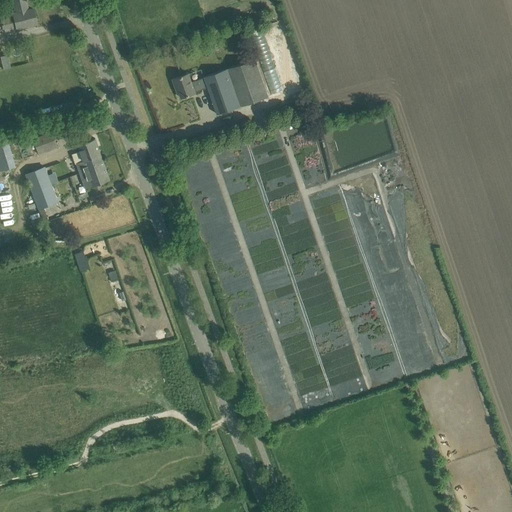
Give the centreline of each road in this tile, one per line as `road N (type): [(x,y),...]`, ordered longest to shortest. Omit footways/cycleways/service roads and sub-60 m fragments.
road 1 (tertiary): [(270,511),(78,0)]
road 2 (track): [(230,421),(0,487)]
